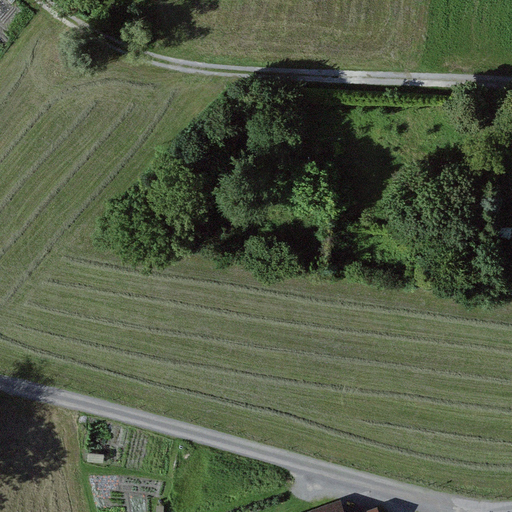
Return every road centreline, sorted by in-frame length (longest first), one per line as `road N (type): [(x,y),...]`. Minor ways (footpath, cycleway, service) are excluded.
road 1 (track): [(0,381),(484,511)]
road 2 (track): [(511,86),(197,67),(126,43),(56,0)]
